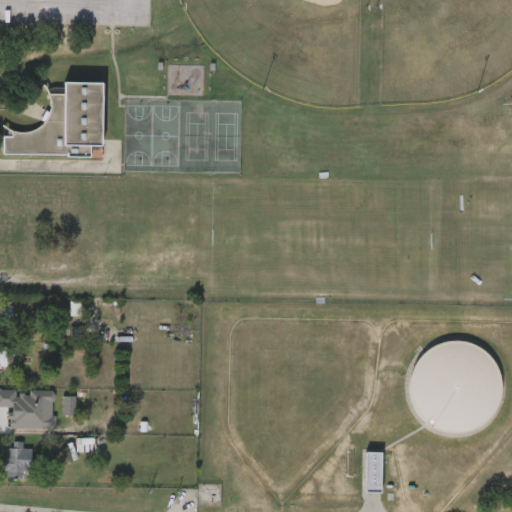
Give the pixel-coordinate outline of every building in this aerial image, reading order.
[(102,82),(102,147),(88,147),(87,159),(65,159),(65,155),(1,154),(1,136),(6,136),(6,132),(6,128),(10,130),(17,132),(24,132),(31,130),(38,127),(43,122),(47,115),(49,107),(49,99),(47,91),(46,90),(50,87),(63,87),(63,82),(102,82)] [(0,439),(40,440),(40,429),(36,428),(36,403),(12,402),(12,405),(1,405),(1,402),(0,401),(0,439)] [(60,408),(46,408),(46,427),(60,427),(60,408)] [(30,471),(21,471),(21,480),(5,479),(5,442),(30,442),(30,471)] [(61,451),(62,461),(80,460),(79,450),(61,451)] [(6,460),(6,453),(0,453),(0,489),(12,490),(13,460),(6,460)] [(364,504),(365,464),(349,464),(349,504),(364,504)]
